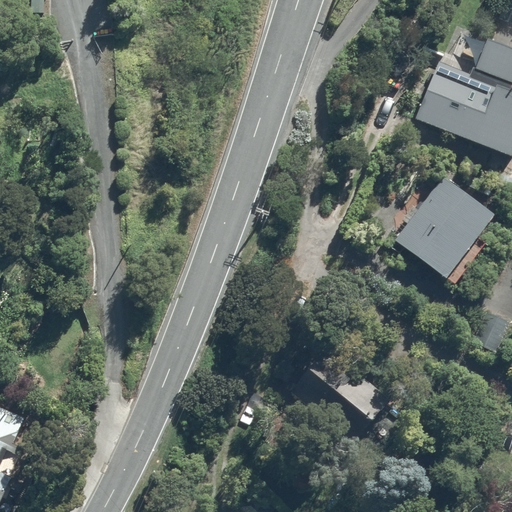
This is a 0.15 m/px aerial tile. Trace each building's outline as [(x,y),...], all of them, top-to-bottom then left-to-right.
[(442,64),(418,120),(511,161),(511,50),(491,42),(479,70),(476,69),(472,77),(442,64)] [(487,248),(480,242),(498,219),(445,178),(395,242),(449,283),(450,282),(457,287),(487,248)] [(499,356),(510,324),(485,315),(474,347),(499,356)] [(327,346),(292,393),(379,458),(415,412),(327,346)] [(17,496),(52,429),(0,401),(0,511),(3,511),(13,493),(17,496)]
